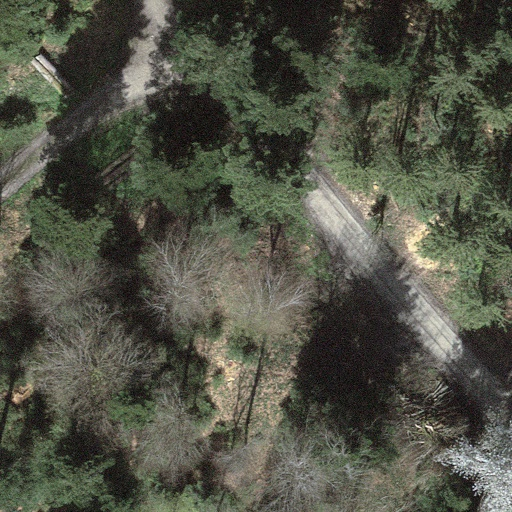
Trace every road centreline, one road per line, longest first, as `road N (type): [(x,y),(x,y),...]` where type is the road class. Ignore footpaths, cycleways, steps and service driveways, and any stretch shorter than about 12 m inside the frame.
road 1 (track): [(511,414),(161,0)]
road 2 (track): [(0,187),(178,19)]
